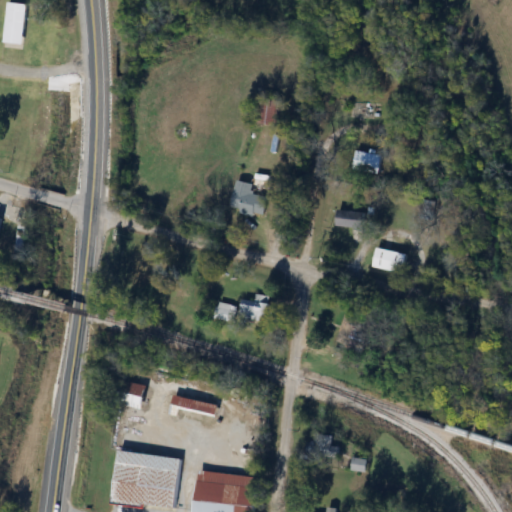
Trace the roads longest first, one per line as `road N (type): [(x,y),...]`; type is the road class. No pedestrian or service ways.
road 1 (primary): [(52,511),(88,213),(89,0)]
road 2 (residential): [(301,269),(0,187)]
road 3 (residential): [(274,511),(301,269)]
road 4 (residential): [(511,310),(301,269)]
